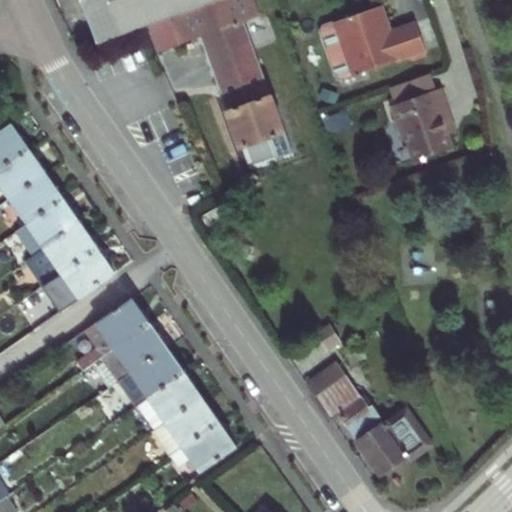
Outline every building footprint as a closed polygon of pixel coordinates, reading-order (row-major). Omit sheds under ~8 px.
[(108,0),(82,0),(98,41),(121,33),(108,0)] [(108,0),(121,33),(143,25),(170,15),(209,0),(108,0)] [(202,36),(230,111),(228,111),(241,147),(285,131),(272,95),(270,96),(243,21),(260,15),(254,0),(209,0),(170,15),(176,33),(191,40),(202,36)] [(385,4),(335,22),(354,76),(426,50),(416,22),(394,30),(385,4)] [(442,88),(392,105),(404,142),(408,140),(415,161),(456,147),(452,132),(457,131),(442,88)] [(0,131),(0,169),(29,149),(11,124),(0,131)] [(46,174),(29,149),(0,169),(0,206),(11,198),(46,174)] [(63,199),(46,174),(11,198),(29,223),(63,199)] [(81,224),(63,199),(29,223),(16,232),(33,256),(81,224)] [(98,248),(81,224),(33,256),(51,281),(98,248)] [(115,274),(98,248),(51,281),(68,307),(115,274)] [(84,370),(94,363),(150,324),(133,298),(98,322),(99,323),(86,332),(98,349),(79,363),(84,370)] [(168,348),(150,324),(94,363),(111,389),(120,381),(168,348)] [(340,341),(330,326),(319,333),(329,348),(340,341)] [(355,342),(343,350),(351,363),(364,355),(355,342)] [(185,373),(168,348),(120,381),(137,406),(185,373)] [(338,363),(307,384),(332,421),(340,415),(357,439),(382,475),(426,443),(406,415),(392,424),(388,419),(385,422),(373,406),(370,408),(338,363)] [(202,397),(185,373),(137,406),(154,430),(202,397)] [(219,423),(202,397),(154,430),(152,432),(170,457),(171,455),(219,423)] [(237,448),(219,423),(171,455),(180,468),(193,458),(202,472),(237,448)] [(2,470),(0,471),(0,500),(7,495),(14,490),(2,470)] [(17,511),(7,495),(0,500),(0,511),(17,511)]
